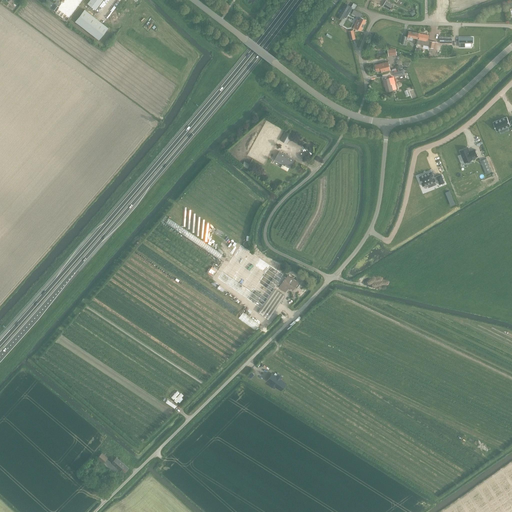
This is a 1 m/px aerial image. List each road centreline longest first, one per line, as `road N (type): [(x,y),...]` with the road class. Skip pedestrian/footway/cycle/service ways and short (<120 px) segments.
road 1 (trunk): [(0,355),(299,0)]
road 2 (trunk): [(290,0),(0,342)]
road 3 (unclassified): [(94,511),(331,278)]
road 4 (residential): [(511,82),(464,127),(416,151),(391,236),(369,230)]
road 5 (residential): [(331,278),(274,250),(264,232),(273,210),(342,134)]
road 6 (unclassified): [(387,123),(435,111),(511,46)]
road 7 (residential): [(375,14),(511,26)]
road 8 (unclassified): [(271,60),(332,105),(387,123)]
